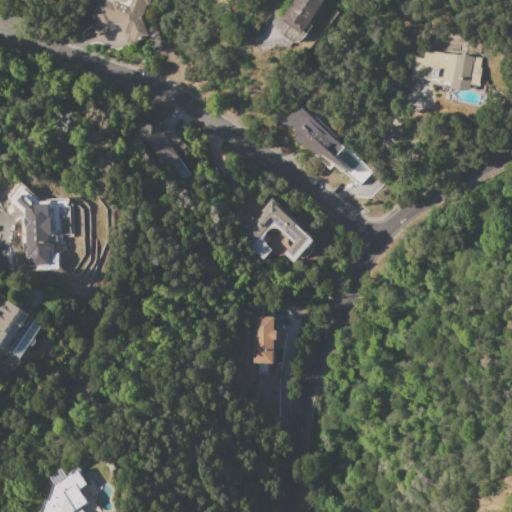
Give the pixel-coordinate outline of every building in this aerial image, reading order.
[(130,0),(149,0),(147,6),(145,5),(140,19),(148,37),(127,46),(118,26),(108,22),(105,30),(104,29),(101,31),(92,29),(91,25),(93,20),(92,19),(94,12),(93,12),(97,0),(100,0),(111,4),(112,0),(128,6),(130,0)] [(280,20),(292,0),(323,0),(322,2),(326,4),(318,16),(316,16),(312,23),(313,24),(305,37),(298,43),(292,43),(280,35),(287,25),(280,20)] [(409,76),(412,57),(422,59),(423,51),(455,55),(464,54),(472,57),(480,59),(479,84),(469,88),(469,90),(460,90),(459,91),(449,87),(449,86),(409,76)] [(282,122),(295,108),(299,111),(300,107),(312,118),(314,116),(337,138),(335,140),(344,148),(344,147),(372,172),(359,186),(343,171),(342,173),(332,166),(328,170),(319,162),(323,159),(319,156),(294,140),(293,128),(282,122)] [(171,163),(184,142),(140,115),(127,136),(171,163)] [(44,257),(37,257),(37,260),(30,260),(30,263),(11,263),(11,252),(9,252),(9,245),(11,245),(12,234),(17,234),(17,214),(21,214),(21,192),(41,193),(40,199),(43,203),(47,203),(51,228),(45,228),(44,233),(48,233),(47,250),(44,250),(44,257)] [(239,239),(261,214),(260,212),(272,198),(293,217),(291,219),(315,240),(313,243),(315,244),(312,248),(313,249),(305,259),(302,256),(295,263),(284,254),(294,243),(278,229),(274,228),(271,229),(267,231),(265,234),(264,238),(264,241),(265,244),(271,250),(263,260),(239,239)] [(0,295),(2,293),(31,313),(6,350),(0,346),(0,295)] [(253,316),(274,317),(274,330),(280,330),(280,340),(274,340),(273,363),(252,362),(253,316)] [(39,511),(44,500),(47,501),(48,499),(46,498),(50,487),(51,488),(53,484),(48,477),(59,469),(65,477),(79,468),(89,482),(81,488),(90,501),(80,508),(82,511),(39,511)]
